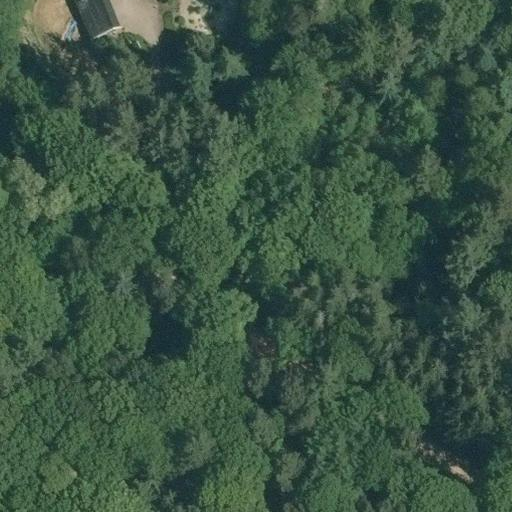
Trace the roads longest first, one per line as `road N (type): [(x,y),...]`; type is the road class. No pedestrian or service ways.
road 1 (track): [(511,502),(0,172)]
road 2 (track): [(329,383),(278,444),(241,511)]
